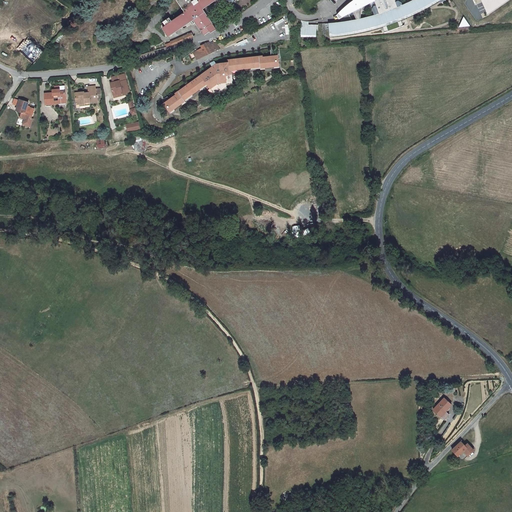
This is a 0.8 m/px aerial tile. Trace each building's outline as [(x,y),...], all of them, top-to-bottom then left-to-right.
[(183,0),(179,3),(186,12),(173,21),(170,17),(161,23),(165,27),(163,29),(169,36),(192,20),(194,23),(196,22),(197,24),(196,25),(201,32),(214,30),(217,29),(208,17),(210,15),(211,11),(223,3),(228,3),(232,0),(183,0)] [(352,0),(351,1),(339,12),(341,16),(355,9),(359,17),(330,21),(331,34),(334,32),(362,28),(388,21),(393,19),(397,18),(420,8),(433,0),(352,0)] [(484,0),(483,1),(488,12),(504,0),(484,0)] [(468,23),(464,17),(459,27),(470,26),(468,23)] [(393,19),(388,21),(390,29),(400,26),(397,18),(393,19)] [(302,20),(301,20),(301,34),(316,34),(317,24),(309,24),(309,21),(307,21),(305,20),(304,20),(302,20)] [(126,34),(125,32),(94,36),(95,42),(126,38),(126,39),(130,39),(129,34),(126,34)] [(167,43),(168,47),(168,46),(194,37),(192,32),(171,40),(172,41),(167,43)] [(197,59),(219,48),(216,42),(208,46),(207,43),(201,46),(202,48),(194,52),(197,59)] [(261,56),(255,57),(228,59),(228,61),(217,63),(214,65),(200,76),(178,93),(179,95),(166,104),(174,113),(189,102),(188,100),(210,83),(216,90),(218,91),(223,87),(225,88),(230,84),(230,82),(233,82),(235,80),(234,69),(261,68),(261,69),(280,67),(279,56),(261,57),(261,56)] [(126,92),(126,96),(131,95),(131,93),(133,92),(128,75),(121,76),(122,81),(114,83),(117,94),(126,92)] [(93,101),(101,101),(100,93),(99,93),(99,88),(98,88),(98,84),(91,84),(92,91),(86,91),(86,90),(78,91),(79,103),(88,102),(88,101),(93,100),(93,101)] [(61,100),(69,99),(67,86),(58,86),(58,92),(48,93),(49,106),(54,106),(53,104),(57,103),(57,100),(57,97),(61,97),(61,100)] [(37,121),(35,120),(38,111),(31,109),(32,104),(23,101),(20,112),(25,114),(24,120),(28,121),(27,125),(28,127),(33,128),(35,127),(37,121)] [(128,133),(141,129),(139,121),(126,124),(128,133)] [(139,138),(136,150),(144,153),(148,140),(139,138)] [(452,403),(446,396),(434,407),(445,417),(451,412),(447,408),(452,403)] [(449,451),(455,456),(457,455),(461,450),(466,455),(471,449),(464,443),(462,445),(458,441),(449,451)] [(457,455),(462,459),(466,455),(461,450),(457,455)]
